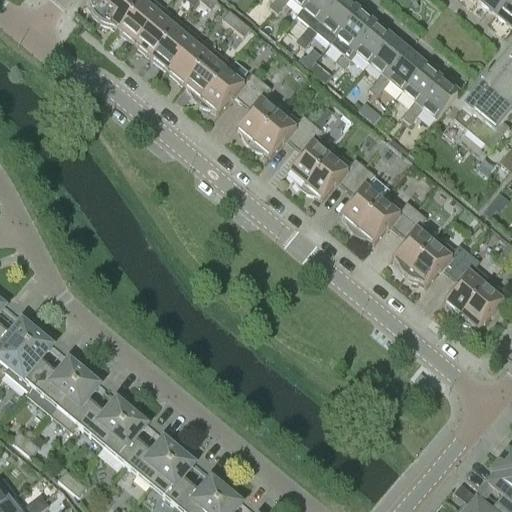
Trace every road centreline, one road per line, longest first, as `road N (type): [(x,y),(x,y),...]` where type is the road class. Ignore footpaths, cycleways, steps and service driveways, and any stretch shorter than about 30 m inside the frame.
road 1 (residential): [(495,411),(109,88),(74,72),(29,33)]
road 2 (tertiary): [(313,511),(64,300),(22,230)]
road 3 (residential): [(408,511),(495,411)]
